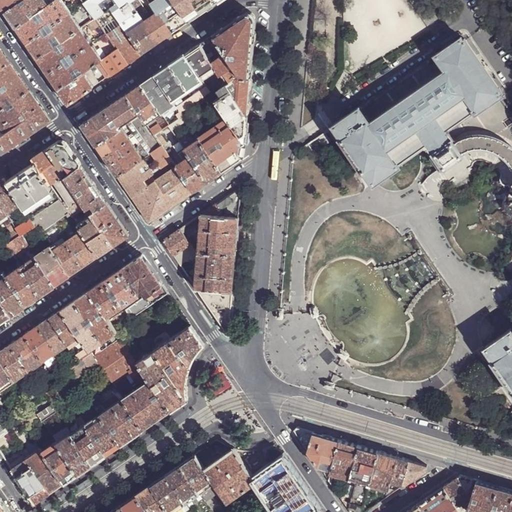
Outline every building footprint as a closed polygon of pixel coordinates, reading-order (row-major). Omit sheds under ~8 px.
[(0,0),(0,3),(6,11),(21,0),(0,0)] [(49,4),(46,0),(21,0),(6,11),(12,20),(17,26),(49,4)] [(23,36),(27,42),(70,12),(61,0),(54,0),(49,4),(17,26),(23,36)] [(82,0),(95,18),(111,7),(121,22),(137,12),(129,2),(131,0),(82,0)] [(121,22),(143,53),(167,36),(188,22),(172,0),(154,0),(150,3),(157,13),(144,22),(137,12),(121,22)] [(172,0),(188,22),(220,0),(172,0)] [(111,7),(95,18),(117,49),(117,48),(127,63),(136,57),(143,53),(121,22),(111,7)] [(81,27),(70,12),(27,42),(33,50),(38,57),(81,27)] [(253,54),(256,19),(255,16),(253,14),(249,12),(245,13),(214,35),(242,76),(251,77),(253,54)] [(102,58),(81,27),(38,57),(42,63),(56,83),(59,88),(84,71),(89,68),(97,62),(102,58)] [(242,76),(214,35),(207,39),(199,44),(217,69),(221,75),(224,73),(230,82),(226,84),(227,85),(248,115),(249,96),(251,77),(242,76)] [(334,125),(334,126),(336,128),(337,128),(343,137),(342,138),(344,141),(363,167),(362,168),(364,171),(365,171),(372,179),(371,180),(373,183),(376,181),(396,167),(396,168),(400,166),(399,165),(424,148),(425,149),(427,148),(427,149),(429,151),(433,157),(432,157),(442,168),(444,167),(444,168),(447,166),(447,165),(458,157),(459,158),(462,156),(461,155),(463,154),(464,153),(464,152),(457,142),(456,141),(455,142),(449,133),(451,132),(450,130),(475,113),(476,114),(479,112),(478,111),(498,98),(499,98),(502,96),(500,93),(502,92),(499,89),(499,90),(466,43),(467,43),(465,40),(463,41),(461,37),(458,40),(459,41),(439,54),(438,53),(435,56),(437,58),(438,58),(444,67),(444,68),(446,71),(370,123),(368,120),(367,121),(361,111),(360,108),(359,107),(356,109),(357,110),(337,124),(337,123),(334,125)] [(217,69),(199,44),(192,49),(185,54),(202,79),(217,69)] [(121,67),(127,63),(117,48),(117,49),(102,58),(113,73),(121,67)] [(171,64),(193,96),(207,86),(202,79),(185,54),(179,58),(171,64)] [(0,104),(27,86),(17,71),(8,58),(0,63),(0,104)] [(107,77),(113,73),(102,58),(97,62),(107,77)] [(156,74),(178,106),(193,96),(171,64),(162,70),(156,74)] [(89,68),(84,71),(94,86),(99,82),(89,68)] [(66,98),(69,103),(94,86),(84,71),(59,88),(66,98)] [(178,106),(156,74),(148,79),(141,84),(170,124),(184,115),(182,112),(177,107),(178,106)] [(170,124),(141,84),(133,89),(127,94),(139,111),(141,114),(127,124),(129,127),(133,133),(135,136),(139,142),(141,144),(149,155),(152,153),(162,146),(154,135),(169,125),(170,124)] [(247,126),(248,115),(227,85),(220,89),(220,88),(219,89),(223,95),(216,100),(226,114),(244,141),(246,140),(247,126)] [(38,102),(27,86),(0,104),(0,125),(2,129),(0,130),(0,143),(3,148),(13,141),(22,135),(48,117),(38,102)] [(177,107),(182,112),(211,92),(207,86),(193,96),(178,106),(177,107)] [(139,111),(127,94),(105,109),(83,124),(90,135),(97,144),(120,129),(117,125),(139,111)] [(226,114),(216,120),(219,124),(213,128),(211,124),(205,128),(208,132),(199,137),(223,171),(234,164),(242,158),(246,140),(244,141),(226,114)] [(169,125),(172,129),(186,119),(184,115),(170,124),(169,125)] [(169,125),(154,135),(162,146),(165,150),(180,140),(172,129),(169,125)] [(109,161),(119,176),(143,159),(135,148),(124,131),(121,128),(120,129),(97,144),(109,161)] [(205,128),(197,133),(199,137),(208,132),(205,128)] [(325,132),(307,145),(316,157),(333,144),(325,132)] [(181,142),(209,181),(217,175),(223,171),(199,137),(197,133),(196,133),(181,142)] [(511,147),(505,143),(496,139),(486,137),(476,136),(466,138),(457,142),(464,152),(466,152),(475,149),(484,149),(492,151),(500,154),(507,160),(511,165),(511,166),(511,167),(511,147)] [(173,161),(177,167),(194,191),(203,185),(209,181),(181,142),(180,140),(165,150),(173,161)] [(72,152),(66,143),(58,141),(47,149),(60,168),(65,164),(70,172),(82,165),(72,152)] [(126,186),(142,209),(150,221),(162,213),(185,197),(194,191),(177,167),(158,180),(154,174),(173,161),(165,150),(162,146),(152,153),(149,155),(143,159),(119,176),(126,186)] [(50,184),(55,181),(68,200),(63,203),(67,208),(82,199),(68,178),(64,181),(61,177),(65,174),(60,168),(47,149),(38,155),(32,158),(35,163),(50,184)] [(466,160),(463,154),(461,155),(462,156),(459,158),(458,157),(447,165),(447,166),(444,168),(444,167),(442,168),(442,170),(446,174),(450,181),(454,178),(455,180),(469,170),(468,169),(471,167),(466,160)] [(177,167),(173,161),(154,174),(158,180),(177,167)] [(63,203),(50,184),(35,163),(21,173),(6,182),(21,204),(31,218),(36,225),(41,232),(66,215),(70,212),(67,208),(63,203)] [(70,172),(65,175),(68,178),(82,199),(87,207),(88,208),(93,204),(96,209),(97,210),(107,202),(94,183),(82,165),(70,172)] [(0,204),(7,214),(21,204),(6,182),(4,178),(0,180),(0,204)] [(237,189),(203,213),(240,216),(241,192),(237,189)] [(82,199),(67,208),(70,212),(73,217),(87,207),(82,199)] [(130,235),(107,202),(97,210),(96,209),(91,213),(93,214),(114,245),(123,239),(130,235)] [(203,213),(202,213),(199,250),(236,253),(237,241),(239,223),(240,216),(203,213)] [(107,250),(114,245),(93,214),(78,225),(82,230),(100,255),(107,250)] [(66,215),(41,232),(43,235),(54,227),(55,228),(57,226),(58,227),(69,220),(66,215)] [(16,220),(13,222),(19,231),(22,235),(36,225),(31,218),(20,225),(16,220)] [(41,232),(36,225),(22,235),(27,242),(31,239),(41,232)] [(189,245),(192,243),(184,232),(181,228),(172,234),(164,239),(175,255),(189,245)] [(82,230),(79,233),(78,233),(54,250),(71,275),(75,272),(93,260),(100,255),(82,230)] [(8,237),(9,238),(5,241),(7,245),(22,235),(19,231),(15,234),(14,232),(8,237)] [(16,258),(26,251),(31,259),(22,266),(42,295),(51,289),(57,285),(36,256),(31,249),(30,247),(27,242),(22,235),(7,245),(8,245),(16,258)] [(198,257),(199,250),(196,250),(196,249),(193,251),(189,245),(175,255),(176,256),(179,261),(190,254),(196,254),(196,257),(198,257)] [(54,250),(50,246),(36,256),(57,285),(64,280),(71,275),(54,250)] [(233,291),(235,269),(236,253),(199,250),(198,257),(196,286),(197,288),(233,291)] [(144,253),(124,267),(141,293),(144,290),(147,294),(164,283),(153,267),(144,253)] [(198,257),(196,257),(196,254),(190,254),(179,261),(181,264),(185,261),(191,258),(198,257)] [(42,295),(22,266),(7,276),(28,305),(35,299),(42,295)] [(114,274),(107,279),(124,304),(141,293),(124,267),(114,274)] [(7,276),(5,272),(0,275),(0,296),(13,315),(20,310),(28,305),(7,276)] [(95,286),(90,290),(108,315),(124,304),(107,279),(95,286)] [(147,294),(144,297),(149,305),(156,301),(162,297),(170,292),(167,288),(164,283),(147,294)] [(233,291),(197,288),(202,295),(225,330),(230,326),(233,294),(233,291)] [(80,297),(76,299),(103,339),(117,329),(114,325),(110,319),(108,315),(90,290),(80,297)] [(0,296),(0,323),(6,319),(13,315),(0,296)] [(144,297),(127,308),(131,313),(133,317),(149,305),(144,297)] [(67,306),(63,308),(81,335),(89,346),(90,348),(103,339),(76,299),(67,306)] [(313,318),(316,317),(319,316),(318,314),(319,314),(317,307),(316,307),(316,305),(312,306),(310,307),(310,308),(309,309),(310,312),(311,316),(313,316),(313,318)] [(56,313),(51,316),(69,343),(81,335),(63,308),(56,313)] [(127,308),(110,319),(114,325),(131,313),(127,308)] [(40,324),(61,355),(72,347),(69,343),(51,316),(44,321),(40,324)] [(33,329),(26,334),(44,360),(52,355),(57,361),(62,357),(61,355),(40,324),(33,329)] [(178,334),(172,338),(191,366),(194,359),(199,350),(205,343),(192,324),(178,334)] [(511,328),(511,329),(510,329),(507,331),(508,332),(488,345),(488,344),(485,346),(487,349),(488,349),(495,359),(493,360),(495,363),(496,363),(511,387),(511,328)] [(139,360),(117,329),(103,339),(90,348),(93,352),(100,362),(115,383),(125,376),(131,372),(142,365),(139,360)] [(174,329),(168,333),(172,338),(178,334),(174,329)] [(17,340),(11,344),(30,370),(44,360),(26,334),(17,340)] [(172,338),(155,349),(188,398),(189,398),(188,388),(188,376),(191,366),(172,338)] [(3,349),(0,351),(0,356),(16,380),(30,370),(11,344),(3,349)] [(89,346),(77,355),(78,355),(81,360),(93,352),(90,348),(89,346)] [(339,355),(342,357),(347,360),(348,358),(350,354),(349,354),(349,352),(343,348),(342,349),(341,347),(339,351),(338,353),(339,354),(339,355)] [(155,349),(139,360),(142,365),(149,375),(151,379),(172,409),(183,402),(188,398),(155,349)] [(81,360),(70,368),(76,377),(77,378),(100,362),(93,352),(81,360)] [(0,387),(2,389),(16,380),(0,356),(0,387)] [(44,360),(30,370),(34,376),(48,366),(44,360)] [(149,375),(142,365),(131,372),(138,382),(140,381),(149,375)] [(149,375),(140,381),(141,382),(144,384),(151,379),(149,375)] [(131,385),(125,376),(115,383),(120,391),(131,385)] [(76,377),(62,386),(65,390),(65,391),(79,382),(77,378),(76,377)] [(172,409),(151,379),(144,384),(124,397),(145,428),(159,418),(172,409)] [(16,380),(2,389),(6,396),(20,386),(16,380)] [(335,390),(336,388),(336,385),(334,384),(334,383),(331,383),(327,382),(327,383),(325,382),(324,386),(326,387),(326,388),(333,390),(333,389),(335,390)] [(60,383),(46,393),(49,398),(51,400),(65,390),(62,386),(60,383)] [(97,395),(91,399),(97,408),(102,405),(104,404),(104,401),(100,395),(97,395)] [(105,410),(101,413),(122,444),(127,440),(145,428),(124,397),(121,399),(105,410)] [(40,404),(34,407),(39,413),(53,404),(51,400),(49,398),(44,401),(43,402),(42,403),(40,404)] [(4,404),(0,406),(0,413),(13,405),(9,400),(4,404)] [(53,404),(39,413),(42,417),(44,420),(58,411),(53,404)] [(102,405),(97,408),(101,413),(105,410),(102,405)] [(34,407),(20,417),(25,423),(39,413),(34,407)] [(39,413),(25,423),(28,427),(42,417),(39,413)] [(101,413),(86,422),(108,453),(116,448),(122,444),(101,413)] [(81,415),(76,418),(82,426),(86,422),(81,415)] [(0,437),(9,431),(0,418),(0,437)] [(82,426),(73,432),(94,463),(103,456),(108,453),(86,422),(82,426)] [(68,426),(54,436),(58,441),(58,442),(73,432),(68,426)] [(308,450),(313,431),(297,426),(294,430),(308,450)] [(319,465),(332,469),(340,439),(323,434),(313,431),(308,450),(315,460),(319,465)] [(73,432),(58,442),(80,472),(88,466),(94,463),(73,432)] [(331,472),(350,477),(359,444),(351,442),(340,439),(332,469),(331,472)] [(58,441),(43,450),(65,482),(75,476),(80,472),(58,442),(58,441)] [(360,511),(363,504),(369,482),(379,450),(369,447),(359,444),(350,477),(356,479),(355,484),(350,501),(345,500),(343,501),(351,511),(360,511)] [(268,447),(263,448),(265,458),(278,449),(277,447),(274,448),(272,445),(268,447)] [(233,446),(223,454),(214,460),(204,467),(220,490),(227,501),(257,481),(254,476),(234,447),(233,446)] [(42,448),(27,458),(51,492),(60,486),(65,482),(43,450),(42,448)] [(369,482),(389,488),(391,479),(398,456),(386,452),(379,450),(369,482)] [(213,459),(214,460),(223,454),(222,452),(217,451),(213,454),(213,459)] [(180,464),(200,493),(205,500),(220,490),(204,467),(195,454),(186,460),(180,464)] [(403,483),(409,459),(405,458),(398,456),(391,479),(403,483)] [(283,457),(254,476),(257,481),(263,490),(268,498),(272,495),(277,503),(274,506),(277,511),(309,511),(317,506),(302,484),(283,457)] [(27,458),(12,469),(35,503),(46,496),(51,492),(27,458)] [(409,459),(403,483),(402,486),(416,476),(427,469),(427,464),(409,459)] [(172,469),(165,474),(185,502),(200,493),(180,464),(172,469)] [(335,479),(348,483),(349,482),(350,477),(331,472),(330,478),(335,479)] [(158,479),(151,484),(170,511),(171,511),(185,502),(165,474),(158,479)] [(469,495),(472,496),(478,479),(461,474),(458,476),(470,494),(469,495)] [(449,482),(443,486),(456,505),(468,497),(469,496),(469,495),(470,494),(458,476),(449,482)] [(329,480),(336,491),(340,488),(335,479),(330,478),(329,480)] [(467,509),(476,511),(488,511),(498,485),(487,482),(478,479),(472,496),(467,509)] [(142,490),(136,494),(148,511),(170,511),(151,484),(142,490)] [(507,511),(511,499),(511,488),(507,487),(498,485),(488,511),(507,511)] [(428,497),(419,503),(424,511),(461,511),(456,505),(443,486),(428,497)] [(0,511),(12,511),(0,494),(0,511)] [(127,500),(122,504),(127,511),(148,511),(136,494),(127,500)] [(463,511),(467,509),(472,496),(469,495),(469,496),(468,497),(463,511)] [(409,510),(405,511),(424,511),(419,503),(409,510)]
